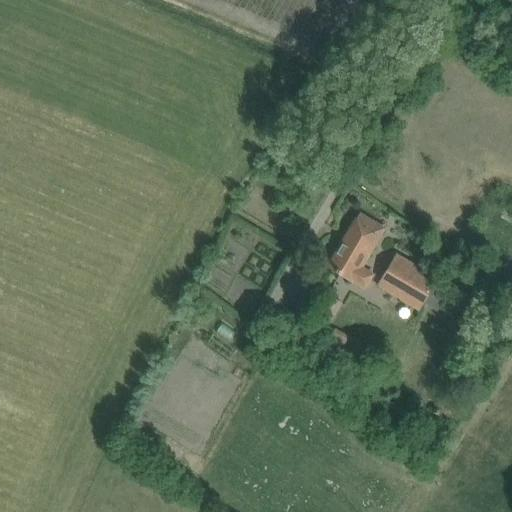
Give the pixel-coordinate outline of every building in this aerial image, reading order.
[(335,255),(327,267),(331,270),(351,282),(364,290),(374,273),(361,265),(374,243),(383,228),(359,214),(350,229),(335,255)] [(435,306),(446,286),(434,278),(412,265),(395,255),(377,286),(394,296),(416,309),(422,298),(435,306)] [(511,274),(503,286),(511,292),(511,274)] [(341,302),(324,292),(306,324),(322,334),(341,302)] [(250,316),(256,304),(248,300),(246,304),(245,304),(241,311),(250,316)] [(350,352),(356,340),(332,327),(325,339),(350,352)]
